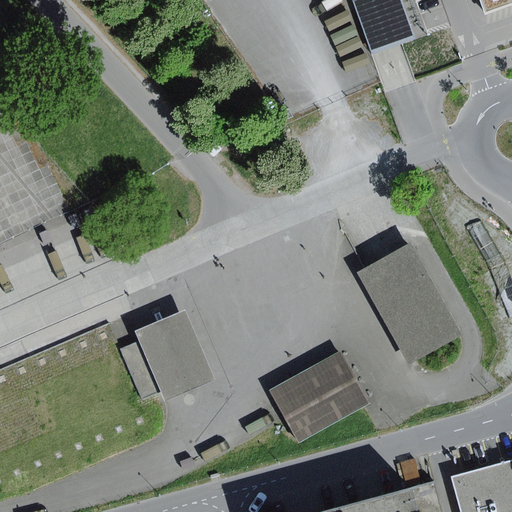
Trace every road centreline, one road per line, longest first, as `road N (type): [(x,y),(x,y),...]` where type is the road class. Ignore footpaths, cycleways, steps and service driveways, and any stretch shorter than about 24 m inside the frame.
road 1 (residential): [(161,511),(511,414)]
road 2 (unclassified): [(243,229),(475,130)]
